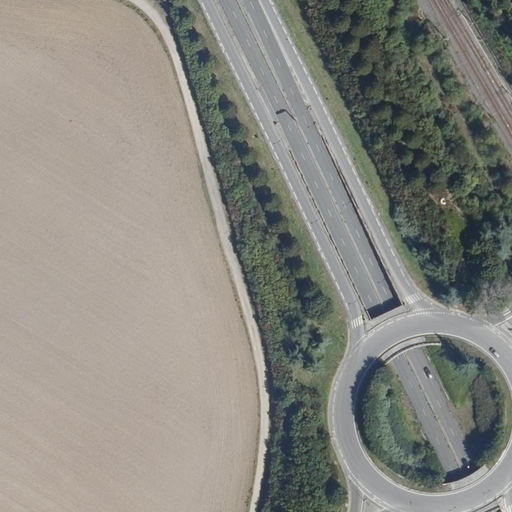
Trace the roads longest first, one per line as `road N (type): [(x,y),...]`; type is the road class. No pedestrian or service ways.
road 1 (primary): [(226,0),(472,511)]
road 2 (primary): [(492,511),(251,0)]
road 3 (track): [(256,511),(270,422),(252,313),(166,13),(141,0)]
road 4 (secondary): [(207,0),(360,324),(361,359)]
road 5 (primary): [(444,324),(415,301),(262,0)]
road 6 (secondary): [(361,359),(342,417),(362,474)]
